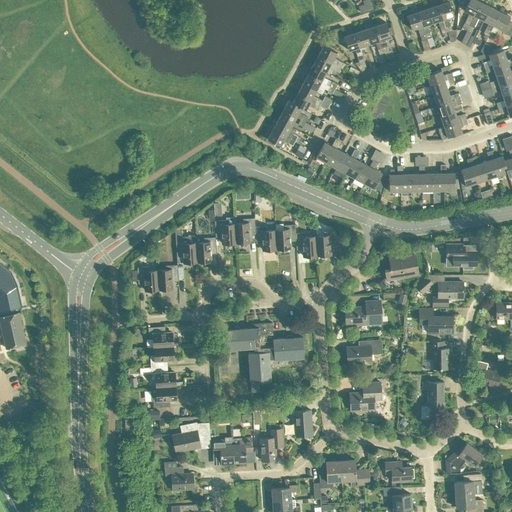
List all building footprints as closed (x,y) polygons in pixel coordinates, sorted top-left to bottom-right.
[(461,28),(466,30),(480,1),(477,0),(468,0),(463,10),(469,13),(461,28)] [(449,1),(438,4),(447,31),(452,30),(450,25),(448,17),(453,15),(449,1)] [(478,17),(483,20),(490,6),(480,1),(466,30),(471,32),(478,17)] [(438,4),(427,8),(432,22),(438,20),(440,28),(442,33),(446,32),(447,31),(438,4)] [(485,33),(488,35),(500,11),(490,6),(483,20),(488,22),(486,28),(485,28),(483,32),(485,33)] [(427,8),(417,11),(426,38),(431,37),(430,31),(427,24),(432,22),(427,8)] [(426,38),(417,11),(407,15),(412,29),(417,27),(420,35),(421,40),(426,38)] [(488,35),(492,37),(495,32),(497,27),(503,30),(502,32),(508,34),(511,25),(511,22),(508,20),(510,16),(500,11),(488,35)] [(386,22),(375,25),(384,52),(389,51),(387,45),(387,46),(385,38),(390,36),(386,22)] [(375,25),(365,29),(370,43),(375,41),(377,49),(379,54),(384,52),(375,25)] [(365,29),(355,32),(360,49),(361,49),(365,48),(364,45),(370,43),(365,29)] [(360,49),(355,32),(344,36),(349,50),(354,48),(358,61),(364,59),(362,54),(361,49),(360,49)] [(470,47),(475,38),(471,36),(466,45),(470,47)] [(429,47),(426,38),(421,40),(420,40),(424,50),(430,48),(429,47)] [(323,45),(318,55),(345,69),(347,64),(333,57),(336,52),(323,45)] [(488,54),(492,64),(506,60),(503,49),(488,54)] [(312,64),(326,71),(329,73),(332,68),(342,74),(345,69),(318,55),(312,64)] [(492,64),(495,74),(510,70),(506,60),(492,64)] [(312,64),(307,74),(334,88),(337,84),(323,76),(326,71),(312,64)] [(426,74),(430,85),(444,80),(441,69),(426,74)] [(489,82),(491,88),(511,80),(511,69),(510,70),(495,74),(497,79),(494,80),(489,82)] [(307,74),(302,83),(316,90),(318,85),(332,93),(334,88),(307,74)] [(430,85),(433,95),(448,90),(444,80),(430,85)] [(502,95),(511,91),(511,80),(491,88),(492,92),(500,90),(502,95)] [(302,83),(297,93),(319,105),(322,100),(317,97),(313,95),(316,90),(302,83)] [(437,105),(451,100),(454,99),(459,98),(462,97),(460,92),(449,95),(448,90),(433,95),(437,105)] [(511,91),(502,95),(505,105),(511,103),(511,91)] [(297,93),(292,102),(301,107),(305,110),(308,104),(312,107),(317,109),(319,105),(297,93)] [(296,116),(300,119),(305,121),(307,117),(303,114),(298,112),(301,107),(292,102),(288,99),(283,109),(296,116)] [(437,105),(440,115),(454,111),(451,100),(437,105)] [(503,106),(498,108),(489,111),(491,115),(499,112),(504,111),(503,106)] [(283,109),(277,119),(291,126),(296,116),(283,109)] [(440,115),(443,126),(466,118),(464,113),(459,115),(456,116),(454,111),(440,115)] [(466,118),(443,126),(438,128),(441,138),(461,132),(460,126),(462,125),(467,123),(466,118)] [(272,128),(295,140),(298,142),(300,138),(297,136),(293,133),(295,128),(291,126),(277,119),(272,128)] [(295,140),(272,128),(267,138),(280,145),(283,140),(292,145),(295,140)] [(511,135),(511,133),(501,137),(505,150),(511,147),(511,135)] [(316,157),(325,162),(334,147),(331,146),(324,141),(316,157)] [(325,162),(335,167),(343,152),(336,148),(338,145),(333,142),(331,146),(334,147),(325,162)] [(301,157),(306,148),(300,145),(295,154),(301,157)] [(381,161),(384,152),(373,148),(369,157),(381,161)] [(335,167),(345,172),(353,157),(350,156),(343,152),(335,167)] [(345,172),(354,177),(362,162),(355,158),(357,155),(352,152),(350,156),(353,157),(345,172)] [(497,175),(506,172),(507,172),(503,160),(504,160),(502,155),(494,158),(493,154),(487,156),(489,160),(491,159),(497,175)] [(507,172),(506,172),(508,176),(511,175),(511,156),(511,157),(504,160),(503,160),(507,172)] [(481,162),(487,178),(497,175),(491,159),(489,160),(481,162)] [(467,163),(468,166),(471,166),(476,182),(487,178),(481,162),(474,165),(472,161),(467,163)] [(354,177),(364,182),(372,167),(369,166),(362,162),(354,177)] [(372,167),(364,182),(373,188),(382,173),(374,169),(376,165),(371,162),(369,166),(372,167)] [(471,166),(468,166),(460,169),(461,172),(459,173),(461,187),(466,185),(476,182),(471,166)] [(400,174),(397,174),(394,174),(394,168),(390,169),(388,174),(389,191),(400,191),(400,174)] [(459,188),(457,178),(454,178),(454,172),(446,172),(446,168),(440,169),(440,173),(443,173),(443,190),(454,189),(454,188),(459,188)] [(397,170),(397,174),(400,174),(400,191),(411,190),(411,173),(403,173),(402,169),(397,170)] [(421,173),(422,190),(433,190),(432,173),(424,173),(424,169),(418,169),(419,173),(421,173)] [(411,173),(411,190),(422,190),(421,173),(419,173),(411,173)] [(432,173),(433,190),(443,190),(443,173),(440,173),(432,173)] [(243,222),(234,223),(236,242),(250,241),(249,234),(255,234),(255,226),(254,217),(242,218),(243,222)] [(214,220),(215,236),(221,236),(222,243),(236,242),(234,223),(226,224),(226,219),(214,220)] [(283,229),(275,229),(276,248),(290,247),(290,241),(296,240),(295,233),(295,224),(283,224),(283,229)] [(197,261),(196,242),(195,236),(181,237),(181,230),(180,230),(179,226),(176,229),(176,230),(175,230),(176,256),(182,255),(183,262),(197,261)] [(266,226),(255,226),(255,234),(256,243),(262,242),(262,249),(276,248),(275,229),(267,230),(266,226)] [(324,235),(315,236),(317,254),(331,254),(330,247),(336,247),(335,230),(323,231),(324,235)] [(307,232),(295,233),(296,240),(296,249),(302,249),(303,255),(317,254),(315,236),(307,236),(307,232)] [(204,242),(196,242),(197,261),(211,260),(210,253),(216,253),(215,236),(204,237),(204,242)] [(463,268),(472,268),(472,265),(475,265),(475,251),(463,251),(463,244),(447,244),(447,251),(446,251),(446,253),(446,257),(454,257),(454,265),(463,265),(463,268)] [(411,272),(417,270),(414,254),(389,258),(390,268),(384,269),(386,280),(411,275),(411,272)] [(165,269),(157,270),(158,288),(172,287),(172,281),(178,280),(177,264),(165,265),(165,269)] [(158,288),(157,270),(149,270),(149,266),(137,267),(137,270),(138,280),(138,283),(144,283),(144,289),(158,288)] [(416,285),(422,292),(432,283),(427,276),(416,285)] [(463,281),(440,281),(439,297),(432,297),(432,305),(447,305),(447,298),(455,298),(455,299),(461,299),(461,298),(463,298),(463,281)] [(345,307),(346,324),(381,322),(379,300),(366,301),(366,308),(358,309),(358,307),(345,307)] [(511,302),(496,302),(496,318),(511,317),(511,302)] [(427,323),(427,332),(452,332),(452,315),(432,315),(432,308),(419,308),(419,323),(427,323)] [(25,344),(18,312),(0,316),(0,321),(6,348),(25,344)] [(283,317),(284,326),(292,325),(291,317),(283,317)] [(233,328),(233,329),(223,329),(224,349),(254,347),(254,352),(248,352),(250,382),(271,380),(270,371),(271,371),(271,370),(272,370),(272,369),(273,369),(273,368),(273,367),(273,366),(272,366),(272,365),(271,365),(270,364),(269,358),(274,358),(274,359),(304,357),(302,336),(292,337),(292,336),(292,335),(291,335),(291,334),(290,334),(289,334),(288,334),(287,335),(286,336),(286,337),(273,338),(272,322),(258,323),(258,327),(239,328),(239,327),(238,326),(237,326),(236,325),(235,325),(234,326),(233,326),(233,327),(233,328)] [(153,338),(154,346),(172,345),(171,331),(165,332),(164,326),(148,327),(149,338),(153,338)] [(348,347),(349,364),(370,363),(369,354),(382,353),(381,339),(362,340),(362,346),(348,347)] [(432,368),(448,368),(448,348),(443,348),(443,341),(429,341),(429,351),(432,351),(432,368)] [(150,355),(150,367),(167,366),(167,360),(173,359),(172,345),(154,346),(154,355),(150,355)] [(472,379),(479,380),(479,382),(493,386),(494,383),(497,384),(501,373),(486,369),(487,362),(477,360),(472,379)] [(156,378),(156,386),(175,385),(174,371),(167,372),(167,366),(150,367),(151,378),(156,378)] [(351,392),(352,410),(373,408),(372,399),(381,398),(380,381),(361,382),(362,392),(351,392)] [(427,389),(427,405),(428,405),(428,412),(438,412),(438,405),(443,405),(443,381),(422,381),(422,389),(427,389)] [(176,399),(175,385),(156,386),(150,387),(151,401),(153,401),(153,407),(170,406),(169,400),(176,399)] [(293,410),(295,436),(312,435),(311,409),(293,410)] [(159,418),(159,410),(148,411),(149,418),(159,418)] [(253,422),(252,412),(245,412),(245,414),(242,414),(242,422),(253,422)] [(408,423),(402,417),(399,421),(405,426),(408,423)] [(182,433),(172,435),(175,451),(199,446),(200,447),(210,447),(208,422),(200,422),(200,424),(196,424),(196,422),(181,425),(182,433)] [(270,429),(271,437),(260,438),(261,460),(276,459),(275,446),(282,446),(281,428),(270,429)] [(234,463),(232,443),(232,436),(225,437),(225,438),(212,439),(213,453),(220,453),(220,464),(234,463)] [(239,443),(232,443),(234,463),(246,462),(245,451),(252,450),(252,437),(239,438),(239,443)] [(445,459),(446,473),(460,472),(459,464),(464,458),(474,465),(482,454),(466,442),(463,446),(462,445),(445,459)] [(355,459),(340,460),(341,480),(350,479),(350,485),(370,484),(368,468),(355,469),(355,459)] [(319,471),(319,482),(320,487),(333,486),(332,480),(341,480),(340,460),(325,461),(326,471),(319,471)] [(385,472),(391,472),(392,480),(411,479),(410,466),(401,467),(400,460),(385,462),(385,472)] [(176,461),(164,461),(165,480),(172,480),(173,489),(193,488),(192,473),(179,473),(179,466),(176,466),(176,461)] [(454,481),(455,494),(473,493),(472,487),(481,486),(480,473),(466,474),(466,481),(454,481)] [(272,488),(272,501),(290,499),(290,491),(298,490),(298,484),(289,485),(289,486),(272,488)] [(392,494),(393,507),(411,506),(410,493),(398,494),(397,486),(383,487),(383,495),(392,494)] [(473,493),(455,494),(456,507),(468,506),(468,511),(479,511),(483,511),(482,499),(473,500),(473,493)] [(290,499),(272,501),(273,511),(299,511),(299,505),(295,506),(295,499),(290,499)]
